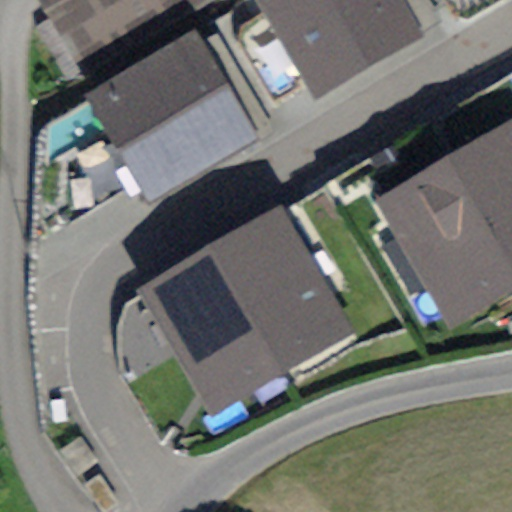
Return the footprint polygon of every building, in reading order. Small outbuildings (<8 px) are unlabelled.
[(66,0),(50,10),(84,69),(200,0),(66,0)] [(278,0),(271,4),(317,82),(433,13),(425,0),(278,0)] [(159,187),(236,141),(185,55),(108,101),(159,187)] [(511,273),(511,146),(456,180),(511,273)] [(452,310),(511,274),(511,273),(456,180),(396,215),(452,310)] [(274,363),(334,327),(278,233),(218,269),(274,363)] [(214,399),(274,363),(218,269),(158,304),(214,399)]
